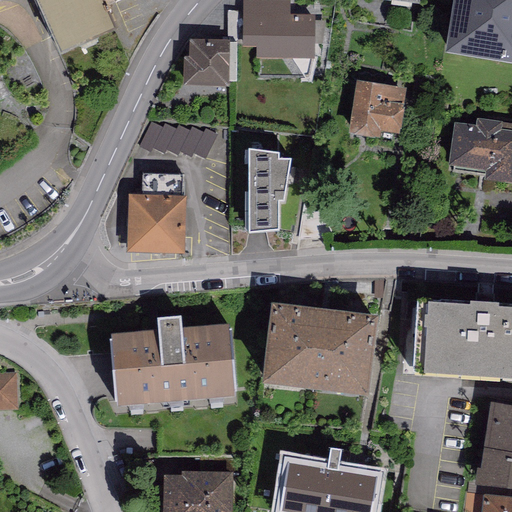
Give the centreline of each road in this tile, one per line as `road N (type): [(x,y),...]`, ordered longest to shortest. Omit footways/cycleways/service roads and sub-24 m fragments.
road 1 (residential): [(511,273),(374,262),(133,282),(106,279),(59,253)]
road 2 (secondary): [(204,0),(150,70),(59,253)]
road 3 (unknown): [(413,265),(391,386),(432,400),(414,500)]
road 4 (residential): [(104,511),(40,368),(0,340)]
